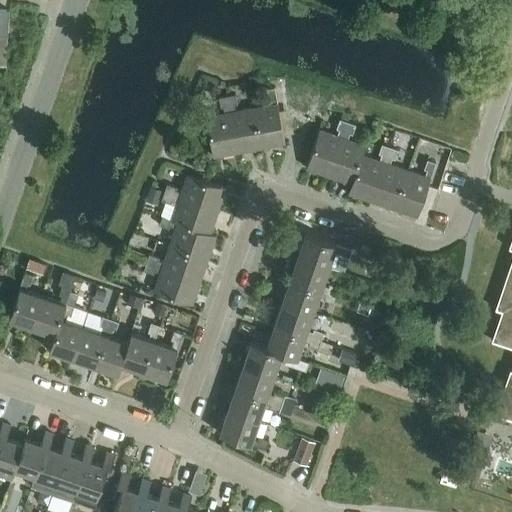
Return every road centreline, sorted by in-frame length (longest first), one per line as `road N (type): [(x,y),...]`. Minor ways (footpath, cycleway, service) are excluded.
road 1 (residential): [(177,444),(257,190),(417,241),(444,240),(459,227),(472,184)]
road 2 (residential): [(0,223),(72,5)]
road 3 (residential): [(177,444),(0,383)]
road 4 (residential): [(305,511),(177,444)]
road 5 (residential): [(472,184),(511,60)]
